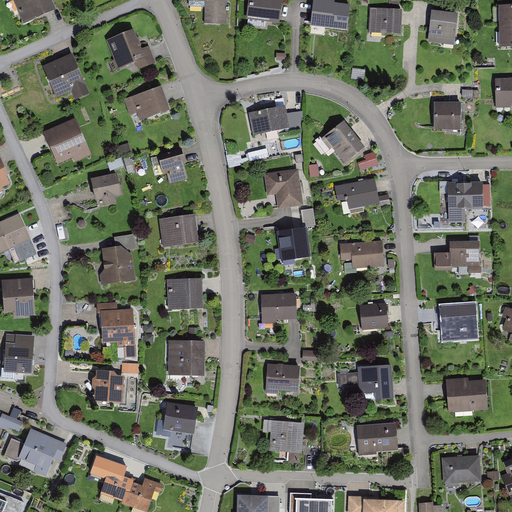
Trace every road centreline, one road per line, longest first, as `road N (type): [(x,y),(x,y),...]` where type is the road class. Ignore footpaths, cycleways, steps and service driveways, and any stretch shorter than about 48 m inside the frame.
road 1 (residential): [(400,165),(422,476),(214,477)]
road 2 (residential): [(214,477),(229,385),(231,275),(197,100)]
road 3 (residential): [(0,112),(55,256),(47,416)]
road 4 (residential): [(197,100),(270,82),(333,88),(371,113),(400,165)]
road 5 (residential): [(47,416),(199,479),(214,477)]
road 6 (residential): [(147,0),(0,64)]
